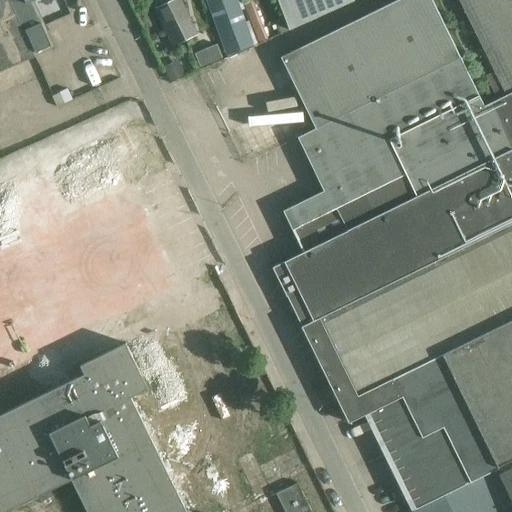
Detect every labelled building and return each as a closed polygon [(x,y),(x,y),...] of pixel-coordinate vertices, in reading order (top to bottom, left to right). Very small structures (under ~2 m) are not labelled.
[(0,0),(0,72),(34,57),(9,0),(0,0)] [(9,0),(34,57),(54,48),(33,1),(35,0),(9,0)] [(187,41),(179,21),(189,17),(181,0),(174,0),(155,9),(173,48),(187,41)] [(228,58),(258,44),(241,0),(205,0),(225,54),(226,54),(228,58)] [(356,1),(355,0),(278,0),(291,30),(356,1)] [(305,136),(463,58),(434,0),(370,0),(283,43),(318,113),(299,123),(305,136)] [(492,103),(511,93),(511,0),(458,0),(493,72),(486,75),(485,76),(497,99),(505,95),(505,96),(492,102),(492,103)] [(253,1),(244,5),(258,42),(268,39),(253,1)] [(284,16),(274,20),(280,34),(289,30),(284,16)] [(197,36),(189,17),(179,21),(187,41),(190,49),(200,45),(196,37),(197,36)] [(217,44),(195,53),(200,67),(223,58),(217,44)] [(511,93),(492,103),(486,106),(463,58),(305,136),(325,177),(288,195),(307,234),(273,251),(279,264),(273,267),(349,423),(400,398),(419,435),(440,424),(469,482),(492,471),(493,473),(511,463),(511,93)] [(165,70),(170,81),(184,75),(180,64),(165,70)] [(72,99),(67,89),(60,92),(65,103),(72,99)] [(127,231),(17,285),(36,325),(134,277),(140,289),(180,270),(176,262),(189,256),(167,211),(144,166),(119,114),(79,133),(105,185),(119,213),(127,231)] [(2,292),(0,293),(0,342),(21,332),(2,292)] [(0,466),(14,495),(13,495),(14,497),(16,496),(45,481),(45,482),(47,481),(46,479),(32,452),(123,407),(150,463),(145,465),(143,466),(144,467),(145,467),(154,487),(155,489),(156,488),(156,487),(214,459),(215,459),(216,458),(215,456),(215,457),(173,370),(172,368),(172,367),(171,365),(170,365),(161,347),(162,347),(161,345),(159,346),(0,423),(0,466)] [(511,463),(493,473),(511,511),(511,463)] [(278,511),(275,505),(274,503),(273,501),(273,499),(272,500),(258,472),(259,471),(258,470),(256,470),(256,471),(198,499),(196,500),(197,502),(197,501),(201,510),(196,511),(278,511)] [(311,511),(297,483),(276,494),(284,511),(311,511)] [(451,511),(443,496),(413,511),(414,511),(451,511)]
